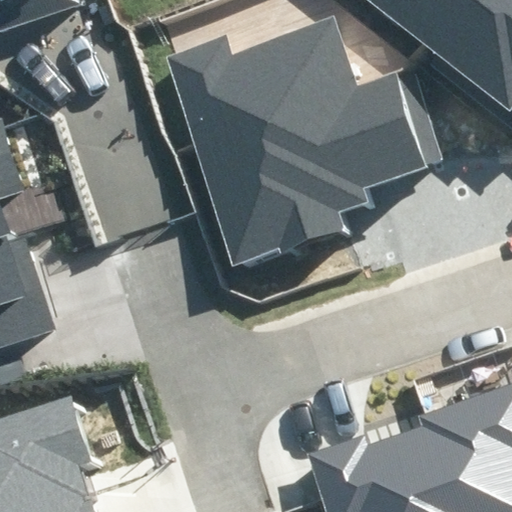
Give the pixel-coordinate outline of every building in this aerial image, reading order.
[(0,0),(0,31),(84,6),(81,0),(0,0)] [(511,0),(367,0),(510,110),(511,107),(511,0)] [(168,58),(235,264),(343,229),(337,212),(368,203),(363,189),(429,168),(398,73),(359,85),(338,18),(229,53),(225,39),(168,58)] [(0,346),(59,328),(30,235),(14,240),(1,198),(24,190),(0,114),(0,346)] [(511,511),(511,386),(419,416),(423,429),(366,446),(363,437),(307,454),(325,511),(511,511)] [(0,511),(88,511),(73,466),(90,460),(69,396),(0,419),(0,511)]
